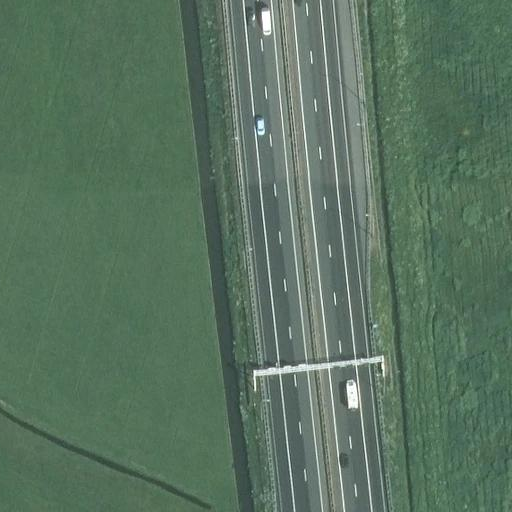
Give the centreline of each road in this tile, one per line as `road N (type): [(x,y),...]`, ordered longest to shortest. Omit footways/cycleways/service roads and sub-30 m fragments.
road 1 (motorway): [(363,511),(313,0)]
road 2 (motorway): [(255,0),(304,511)]
